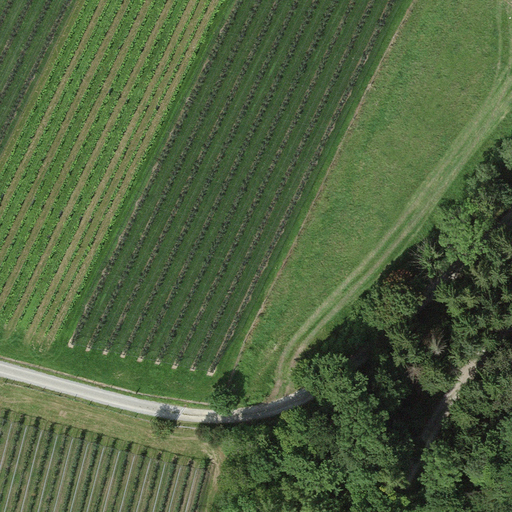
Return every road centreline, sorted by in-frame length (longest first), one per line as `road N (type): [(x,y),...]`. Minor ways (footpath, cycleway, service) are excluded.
road 1 (track): [(460,271),(369,359),(245,419),(135,408),(0,369)]
road 2 (track): [(401,511),(442,405),(460,271)]
